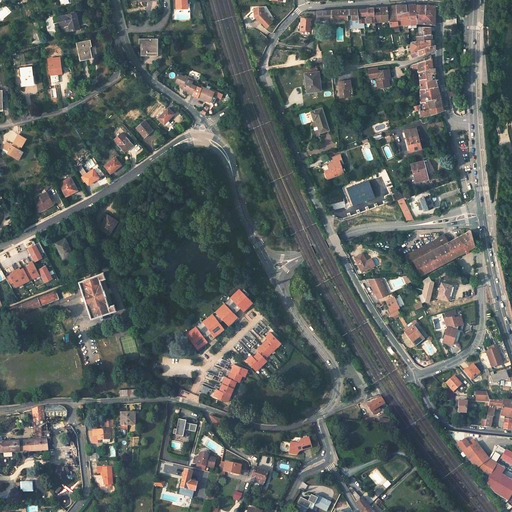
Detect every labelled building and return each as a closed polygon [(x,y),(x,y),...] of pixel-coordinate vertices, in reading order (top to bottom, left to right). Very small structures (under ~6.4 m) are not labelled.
[(188,3),(187,0),(176,0),(177,2),(176,2),(177,9),(186,8),(186,3),(188,3)] [(406,24),(406,28),(415,27),(415,24),(415,14),(416,4),(414,3),(410,3),(409,5),(408,5),(409,24),(406,24)] [(416,4),(415,14),(424,15),(424,4),(416,4)] [(424,4),(424,15),(433,15),(433,5),(424,4)] [(388,21),(389,23),(397,23),(401,23),(401,21),(406,21),(406,19),(407,19),(407,23),(406,23),(406,24),(409,24),(408,5),(407,5),(407,11),(395,11),(396,19),(387,19),(387,20),(387,21),(388,21)] [(387,7),(387,19),(396,19),(395,11),(395,6),(390,7),(387,7)] [(365,16),(365,17),(374,16),(374,8),(367,8),(367,9),(364,9),(359,9),(359,16),(365,16)] [(263,9),(254,9),(254,13),(251,13),(247,17),(251,22),(255,18),(260,23),(261,22),(266,28),(271,23),(263,14),(263,9)] [(348,10),(348,13),(350,13),(350,16),(348,16),(349,21),(349,25),(359,24),(363,24),(363,23),(363,18),(357,18),(357,9),(352,9),(348,10)] [(316,15),(316,20),(322,20),(322,19),(330,19),(331,10),(316,11),(316,15)] [(330,19),(330,20),(345,19),(346,19),(346,16),(346,14),(348,13),(348,10),(337,10),(331,10),(330,19)] [(75,13),(57,17),(58,22),(65,21),(65,24),(68,24),(68,26),(69,32),(79,30),(75,13)] [(433,25),(433,15),(424,15),(415,14),(415,24),(433,25)] [(301,18),(301,30),(310,30),(311,19),(301,18)] [(389,23),(390,31),(398,31),(397,23),(389,23)] [(417,27),(417,35),(430,34),(430,27),(417,27)] [(430,38),(414,41),(408,41),(408,44),(407,44),(409,52),(411,58),(416,56),(414,50),(431,44),(430,38)] [(88,39),(76,42),(80,58),(91,55),(88,44),(90,43),(88,39)] [(142,45),(142,55),(147,55),(147,53),(157,53),(157,39),(140,39),(140,45),(142,45)] [(431,44),(414,50),(416,56),(431,51),(431,44)] [(424,60),(414,64),(414,69),(419,68),(419,72),(434,68),(434,65),(433,65),(433,67),(432,67),(432,63),(431,55),(424,57),(424,60)] [(58,56),(48,58),(50,73),(61,72),(58,56)] [(31,66),(20,68),(22,83),(26,83),(27,85),(33,84),(32,75),(33,75),(31,66)] [(379,67),(369,68),(371,77),(379,76),(380,78),(377,79),(378,88),(385,87),(385,85),(390,84),(390,80),(389,80),(388,78),(391,78),(390,69),(379,70),(379,67)] [(419,72),(420,79),(436,77),(435,75),(435,71),(434,68),(419,72)] [(307,74),(309,92),(320,90),(318,73),(307,74)] [(178,75),(175,82),(181,85),(182,83),(184,84),(183,86),(182,89),(188,91),(187,93),(192,95),(196,86),(191,84),(192,82),(186,79),(187,78),(178,75)] [(420,79),(420,88),(437,88),(435,80),(436,80),(436,77),(420,79)] [(338,81),(340,98),(349,97),(348,88),(350,88),(350,79),(338,81)] [(192,95),(197,98),(198,97),(199,97),(199,98),(205,101),(205,100),(211,103),(214,96),(216,93),(202,87),(201,88),(196,86),(192,95)] [(419,88),(420,101),(440,98),(437,88),(420,88),(419,88)] [(450,96),(451,103),(455,102),(455,100),(463,99),(462,94),(450,96)] [(420,103),(422,111),(441,105),(440,98),(420,101),(420,103)] [(427,116),(440,112),(443,111),(441,105),(422,111),(420,103),(413,105),(415,112),(419,111),(421,116),(426,114),(427,116)] [(168,108),(158,117),(164,124),(174,114),(168,108)] [(328,130),(321,108),(310,112),(313,121),(315,120),(319,133),(328,130)] [(144,120),(136,127),(144,137),(152,130),(144,120)] [(409,151),(420,148),(419,141),(417,141),(415,135),(417,135),(416,128),(404,130),(406,138),(409,151)] [(114,140),(125,152),(133,144),(122,132),(114,140)] [(24,138),(15,134),(11,143),(13,144),(12,146),(4,143),(1,150),(8,152),(7,154),(16,158),(20,149),(18,148),(19,146),(21,147),(24,138)] [(330,177),(343,173),(339,159),(341,159),(339,154),(332,157),(334,161),(327,163),(328,165),(328,167),(327,168),(324,169),(327,178),(330,177)] [(120,165),(114,157),(104,166),(110,173),(120,165)] [(429,173),(426,160),(411,164),(415,181),(427,179),(426,174),(429,173)] [(99,177),(93,169),(83,176),(88,184),(99,177)] [(70,177),(58,183),(65,196),(77,190),(77,189),(78,188),(79,191),(81,191),(78,184),(75,185),(70,177)] [(374,197),(368,180),(346,187),(352,204),(374,197)] [(40,211),(52,205),(45,192),(37,196),(38,199),(35,201),(40,211)] [(433,207),(428,195),(418,198),(423,210),(433,207)] [(401,205),(405,215),(411,212),(407,202),(401,205)] [(116,221),(107,215),(103,221),(105,222),(100,229),(109,234),(113,228),(112,227),(116,221)] [(16,233),(13,227),(7,230),(10,236),(16,233)] [(420,275),(443,263),(445,267),(454,262),(452,258),(467,250),(469,254),(474,251),(474,246),(470,229),(445,243),(441,235),(403,256),(407,264),(408,263),(413,261),(420,274),(420,275)] [(64,239),(54,243),(62,259),(72,254),(64,239)] [(32,262),(41,258),(34,244),(25,248),(32,262)] [(368,265),(362,253),(353,257),(361,272),(367,269),(365,266),(368,265)] [(27,257),(13,265),(19,275),(26,271),(28,275),(35,271),(32,267),(27,257)] [(415,277),(420,274),(413,261),(408,263),(415,277)] [(45,265),(36,268),(42,282),(50,279),(45,265)] [(79,281),(90,318),(115,310),(113,305),(108,306),(100,280),(105,278),(103,272),(79,281)] [(380,277),(369,278),(375,292),(376,291),(379,298),(388,294),(380,277)] [(428,277),(421,280),(424,285),(423,294),(417,296),(420,304),(426,302),(428,302),(433,282),(431,281),(428,277)] [(447,299),(451,285),(441,282),(437,297),(447,299)] [(192,333),(187,336),(197,349),(201,346),(202,347),(208,343),(205,338),(208,336),(211,340),(221,333),(220,332),(224,329),(220,323),(223,320),(229,327),(235,321),(234,320),(238,317),(235,314),(241,309),(245,313),(251,307),(249,306),(253,303),(248,297),(251,295),(245,288),(238,294),(237,292),(220,309),(221,311),(216,315),(211,319),(210,317),(190,331),(192,333)] [(21,304),(23,311),(40,304),(41,306),(59,299),(56,290),(21,304)] [(394,297),(386,301),(390,309),(390,311),(393,310),(399,308),(394,297)] [(392,320),(397,318),(393,310),(390,311),(388,312),(392,320)] [(446,325),(448,325),(443,342),(452,344),(458,324),(460,324),(462,323),(460,315),(452,318),(452,316),(444,318),(446,325)] [(413,325),(405,331),(408,335),(410,335),(413,339),(412,340),(414,344),(423,337),(420,333),(423,330),(418,323),(414,326),(413,325)] [(281,344),(271,333),(265,338),(267,340),(257,350),(259,353),(253,358),(251,356),(246,361),(256,371),(267,361),(265,359),(281,344)] [(487,347),(488,350),(484,351),(490,368),(502,363),(495,344),(487,347)] [(462,369),(469,380),(479,374),(472,363),(462,369)] [(216,389),(213,396),(227,402),(236,382),(239,383),(242,376),(244,377),(247,371),(234,364),(228,378),(225,377),(219,391),(216,389)] [(506,378),(503,370),(493,374),(491,367),(484,370),(489,384),(506,378)] [(459,386),(462,385),(455,376),(452,378),(459,386)] [(459,386),(452,378),(446,383),(453,392),(459,386)] [(200,393),(206,394),(208,387),(202,386),(200,393)] [(384,403),(380,397),(367,406),(373,414),(380,410),(378,406),(384,403)] [(465,413),(466,401),(459,400),(457,412),(465,413)] [(494,406),(501,406),(502,406),(501,415),(511,417),(511,411),(511,402),(503,400),(503,401),(490,400),(489,402),(488,406),(489,406),(494,407),(494,406)] [(32,409),(36,440),(0,442),(0,453),(48,450),(48,449),(44,417),(66,417),(67,415),(67,413),(66,410),(65,408),(63,407),(62,406),(60,405),(58,405),(42,406),(32,409)] [(494,407),(489,406),(486,419),(484,426),(490,427),(494,408),(494,407)] [(127,425),(135,425),(135,424),(137,424),(137,422),(137,416),(137,414),(135,414),(135,412),(121,412),(121,429),(127,429),(127,425)] [(222,419),(211,415),(209,417),(214,426),(216,428),(222,419)] [(511,423),(511,419),(505,418),(503,429),(511,430),(511,423)] [(183,420),(178,419),(176,429),(173,429),(172,434),(175,434),(175,435),(183,437),(184,430),(195,432),(196,425),(183,422),(183,420)] [(97,431),(93,431),(93,436),(97,436),(97,439),(110,438),(110,429),(100,430),(100,428),(97,428),(97,429),(96,430),(97,431)] [(297,453),(299,451),(300,450),(310,446),(307,437),(301,439),(300,444),(291,442),(288,453),(296,455),(297,453)] [(488,458),(475,442),(470,446),(464,438),(457,444),(477,470),(488,477),(496,463),(495,462),(488,458)] [(511,454),(505,450),(500,458),(511,464),(511,454)] [(499,455),(492,451),(488,458),(495,462),(499,455)] [(205,453),(200,453),(199,458),(195,457),(193,463),(197,464),(196,469),(205,471),(206,466),(214,468),(216,458),(208,456),(208,455),(205,453)] [(220,470),(238,474),(240,465),(226,462),(226,463),(221,461),(220,470)] [(504,468),(496,463),(488,477),(485,481),(494,493),(500,497),(507,501),(511,492),(511,480),(501,474),(504,468)] [(67,466),(58,469),(60,476),(69,474),(67,466)] [(111,466),(97,467),(97,473),(100,473),(100,476),(103,476),(104,485),(106,485),(111,484),(112,484),(111,466)] [(251,481),(256,483),(256,480),(263,482),(267,471),(255,467),(251,481)] [(192,472),(184,471),(180,490),(186,492),(187,489),(194,491),(196,482),(195,482),(196,479),(190,478),(192,472)] [(33,482),(21,482),(21,492),(33,492),(33,482)] [(235,491),(233,499),(238,500),(241,498),(243,493),(235,491)] [(316,498),(312,496),(309,502),(302,498),(298,504),(302,506),(298,511),(306,511),(309,508),(313,510),(315,505),(319,507),(320,506),(328,510),(331,504),(317,496),(316,498)] [(373,511),(360,497),(355,502),(361,511),(373,511)]
